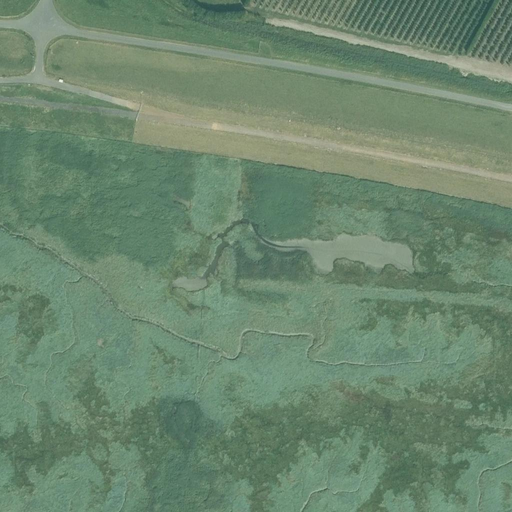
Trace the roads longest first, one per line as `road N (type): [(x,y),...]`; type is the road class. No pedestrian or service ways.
road 1 (track): [(511,177),(174,120),(39,78)]
road 2 (unclassified): [(511,109),(42,28)]
